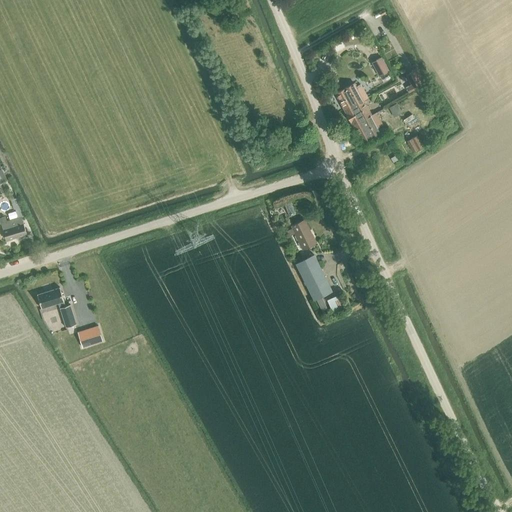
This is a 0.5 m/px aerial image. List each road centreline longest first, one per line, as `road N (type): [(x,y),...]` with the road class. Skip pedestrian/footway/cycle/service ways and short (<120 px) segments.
road 1 (unclassified): [(497,511),(338,167)]
road 2 (unclassified): [(0,274),(338,167)]
road 3 (unclassified): [(338,167),(271,0)]
